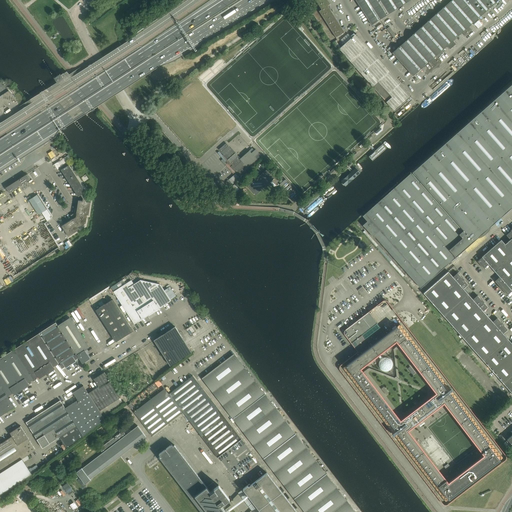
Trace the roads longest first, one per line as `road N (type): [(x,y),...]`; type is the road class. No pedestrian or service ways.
road 1 (motorway): [(0,163),(251,0)]
road 2 (unclassified): [(442,511),(325,357),(327,288),(341,278)]
road 3 (motorway): [(226,0),(0,146)]
road 4 (tertiary): [(0,131),(197,0)]
road 5 (tertiary): [(191,0),(0,127)]
road 6 (residential): [(0,427),(190,304)]
road 7 (unclassified): [(137,121),(76,16),(85,0)]
road 8 (unclassified): [(511,219),(470,255),(468,268),(511,317)]
